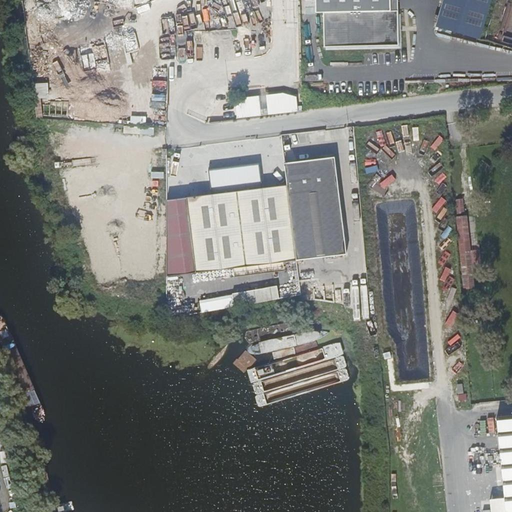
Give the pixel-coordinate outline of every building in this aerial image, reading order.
[(314,0),(316,49),(398,47),(396,0),(314,0)] [(443,0),(436,26),(483,40),(494,0),(443,0)] [(298,261),(347,254),(333,158),(284,164),(287,187),(298,261)] [(298,261),(287,187),(263,190),(261,178),(266,178),(265,171),(260,172),(259,166),(209,173),(212,198),(187,201),(197,275),(298,261)] [(197,275),(187,201),(168,204),(168,279),(197,275)] [(235,306),(281,299),(278,285),(233,293),(233,295),(235,306)] [(235,306),(233,295),(201,301),(203,312),(235,306)] [(511,511),(511,417),(481,420),(490,503),(475,505),(475,511),(511,511)]
